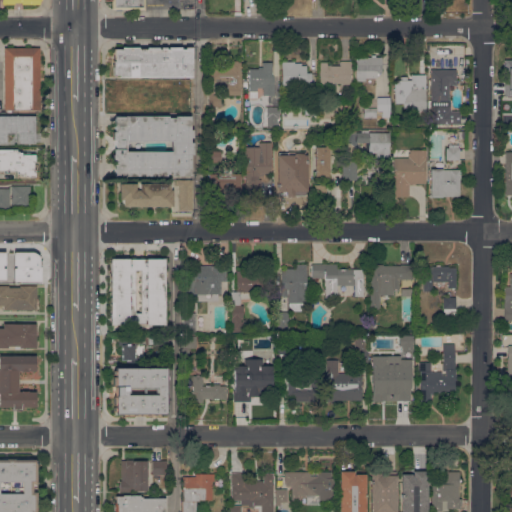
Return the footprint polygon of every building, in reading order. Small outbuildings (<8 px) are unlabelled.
[(145,0),(145,8),(112,8),(112,0),(145,0)] [(40,109),(4,109),(4,48),(40,47),(40,50),(40,109)] [(119,77),(119,76),(113,76),(113,61),(114,61),(114,49),(122,49),(122,47),(139,47),(139,48),(147,48),(147,47),(159,47),(159,48),(161,48),(161,47),(166,47),(166,48),(168,48),(168,47),(181,47),(181,48),(185,48),(185,47),(192,47),(192,77),(119,77)] [(439,68),(439,50),(443,50),(443,52),(454,52),(454,68),(439,68)] [(430,66),(430,53),(438,53),(437,67),(430,66)] [(357,57),(371,57),(371,55),(375,55),(375,57),(382,57),(382,72),(379,72),(379,75),(377,75),(377,77),(365,77),(365,81),(357,81),(357,57)] [(214,67),(222,67),(222,65),(231,65),(231,60),(240,60),(240,69),(241,69),(241,85),(240,85),(240,94),(228,94),(228,79),(215,79),(215,82),(209,82),(209,72),(214,72),(214,67)] [(332,65),(332,60),(351,61),(351,75),(352,75),(352,77),(351,77),(351,89),(340,89),(340,83),(319,83),(320,62),(327,62),(327,65),(332,65)] [(249,68),(258,68),(258,67),(262,67),(262,62),(272,62),(272,75),(273,75),(273,85),(274,85),(274,95),(263,95),(263,87),(257,87),(257,97),(249,97),(249,68)] [(311,86),(303,86),(303,80),(298,80),(298,86),(283,86),(283,63),(285,63),(285,62),(292,62),(292,63),(300,63),(300,62),(306,62),(306,73),(311,73),(311,86)] [(430,124),(430,122),(429,122),(429,118),(430,118),(430,107),(431,107),(431,69),(456,69),(456,84),(449,84),(449,99),(451,99),(451,102),(452,102),(452,106),(451,106),(451,111),(460,111),(460,123),(430,124)] [(394,80),(400,80),(400,76),(407,76),(407,80),(410,80),(410,75),(425,74),(426,114),(412,114),(412,108),(404,108),(404,103),(395,103),(394,80)] [(172,104),(162,104),(162,101),(157,101),(157,99),(153,99),(153,101),(145,101),(145,99),(140,99),(140,101),(133,101),(133,99),(119,99),(119,81),(126,81),(130,81),(135,81),(135,84),(139,84),(139,83),(142,83),(142,84),(151,84),(151,83),(154,83),(154,84),(159,84),(159,86),(162,86),(165,86),(172,86),(172,104)] [(192,112),(179,112),(179,89),(192,89),(192,112)] [(216,106),(216,108),(211,108),(211,106),(209,106),(209,95),(206,95),(206,89),(215,89),(215,95),(221,95),(221,106),(216,106)] [(390,117),(382,117),(382,111),(377,111),(377,97),(390,97),(390,117)] [(305,114),(305,108),(312,108),(312,104),(316,104),(316,114),(305,114)] [(279,106),(279,118),(267,118),(267,106),(279,106)] [(376,108),(376,117),(364,117),(364,108),(376,108)] [(0,115),(35,115),(35,143),(19,143),(19,132),(7,132),(7,143),(0,143),(0,115)] [(173,174),(167,174),(167,176),(115,176),(115,161),(113,161),(113,149),(115,149),(115,139),(113,139),(113,131),(115,131),(115,116),(168,116),(168,118),(176,118),(176,116),(191,116),(191,129),(193,129),(193,137),(191,137),(191,142),(193,142),(193,154),(190,154),(190,176),(173,176),(173,174)] [(362,132),(362,130),(369,130),(369,132),(389,132),(389,161),(376,161),(376,152),(368,152),(368,143),(356,142),(356,132),(362,132)] [(271,173),(264,173),(264,176),(259,176),(259,179),(261,179),(261,195),(245,195),(245,179),(244,179),(244,176),(245,176),(245,156),(244,156),(244,147),(259,147),(259,142),(271,142),(271,173)] [(446,160),(446,148),(449,148),(449,144),(459,144),(459,147),(459,159),(446,160)] [(315,146),(330,146),(330,172),(329,172),(329,176),(316,176),(315,146)] [(0,149),(17,149),(17,151),(19,151),(19,152),(22,152),(22,154),(35,154),(35,161),(32,161),(32,162),(33,162),(33,169),(32,169),(32,170),(35,170),(35,176),(25,176),(25,173),(17,173),(17,170),(0,170),(0,149)] [(276,151),(278,151),(278,149),(283,149),(283,151),(285,151),(285,156),(299,155),(299,160),(297,160),(297,161),(305,161),(305,185),(307,185),(307,197),(295,197),(295,179),(285,179),(285,180),(277,180),(276,151)] [(209,162),(209,150),(221,150),(221,162),(209,162)] [(426,183),(412,183),(412,184),(409,184),(409,197),(392,197),(392,192),(393,192),(393,157),(408,157),(408,153),(410,152),(410,150),(426,150),(426,183)] [(511,153),(503,153),(504,196),(511,195),(511,153)] [(356,180),(342,180),(342,161),(356,161),(356,180)] [(214,193),(214,180),(218,180),(218,174),(221,174),(221,167),(231,167),(231,174),(241,174),(241,193),(214,193)] [(430,168),(442,168),(442,169),(460,169),(460,174),(461,174),(461,178),(460,178),(460,195),(443,196),(443,197),(431,197),(430,168)] [(179,185),(175,185),(175,180),(192,180),(192,210),(179,210),(179,185)] [(124,206),(124,199),(120,199),(120,183),(137,183),(137,190),(141,190),(141,183),(170,183),(170,190),(173,190),(173,206),(124,206)] [(326,199),(315,199),(315,185),(326,185),(326,199)] [(11,188),(30,187),(31,207),(12,207),(11,188)] [(0,189),(10,189),(10,209),(0,209),(0,189)] [(13,280),(13,281),(2,281),(2,280),(0,280),(0,257),(22,257),(22,268),(25,268),(25,272),(28,272),(28,274),(30,274),(30,279),(28,279),(28,280),(13,280)] [(110,324),(110,258),(163,258),(163,324),(110,324)] [(306,303),(305,303),(305,311),(289,311),(289,303),(287,303),(287,296),(281,296),(281,288),(279,288),(279,285),(281,285),(281,270),(284,270),(284,268),(294,268),(294,264),(306,264),(306,303)] [(337,264),(337,269),(363,269),(363,296),(354,296),(354,285),(336,285),(336,298),(325,298),(325,286),(324,286),(324,278),(312,278),(312,264),(337,264)] [(370,264),(383,264),(383,266),(401,266),(401,264),(413,264),(413,279),(400,279),(400,283),(399,283),(399,290),(392,290),(392,294),(379,294),(379,309),(370,309),(370,264)] [(423,266),(436,266),(436,264),(440,265),(441,266),(448,266),(448,267),(456,267),(456,288),(448,288),(448,281),(432,281),(432,291),(423,291),(423,266)] [(195,294),(195,301),(185,301),(184,292),(187,292),(187,270),(194,270),(194,265),(225,265),(226,281),(221,281),(221,283),(225,283),(225,288),(221,288),(221,294),(195,294)] [(231,305),(231,291),(236,291),(236,270),(262,270),(262,292),(258,292),(258,298),(249,297),(249,298),(240,298),(240,305),(243,305),(243,319),(246,319),(246,321),(250,321),(250,325),(250,332),(231,332),(231,305)] [(511,272),(503,272),(502,318),(511,318),(511,272)] [(0,285),(8,285),(8,288),(20,288),(20,286),(36,286),(36,290),(37,290),(37,300),(36,300),(36,309),(3,309),(3,305),(0,305),(0,285)] [(456,316),(443,316),(443,297),(456,297),(456,316)] [(289,312),(289,316),(293,316),(293,322),(289,322),(289,329),(277,329),(277,311),(289,312)] [(196,330),(183,331),(183,313),(195,313),(196,330)] [(0,348),(0,328),(3,328),(3,324),(36,324),(36,348),(19,348),(19,346),(8,346),(8,348),(0,348)] [(397,334),(414,334),(414,351),(410,351),(410,352),(398,352),(397,334)] [(196,348),(183,348),(182,336),(196,336),(196,348)] [(277,342),(289,342),(289,355),(277,355),(277,342)] [(454,363),(456,363),(456,380),(455,380),(455,391),(431,391),(431,400),(421,400),(420,389),(420,372),(419,372),(419,362),(431,362),(431,371),(442,371),(442,375),(445,375),(445,371),(443,371),(443,363),(443,344),(454,343),(454,363)] [(122,344),(144,344),(144,356),(134,356),(134,359),(122,359),(122,344)] [(276,360),(265,360),(265,347),(270,347),(270,344),(274,344),(274,347),(276,347),(276,360)] [(189,348),(189,356),(180,356),(180,350),(182,349),(189,348)] [(358,362),(357,349),(368,349),(368,362),(358,362)] [(22,406),(22,409),(13,409),(13,407),(0,407),(0,355),(36,356),(35,372),(19,371),(19,391),(36,391),(36,407),(22,406)] [(407,384),(409,385),(409,389),(407,391),(407,401),(398,401),(398,399),(382,400),(382,401),(373,401),(373,383),(371,383),(371,374),(373,374),(373,360),(382,360),(382,364),(386,364),(386,376),(400,375),(400,371),(407,371),(407,384)] [(192,371),(184,371),(185,363),(192,364),(192,371)] [(233,373),(235,373),(235,364),(246,364),(246,374),(261,374),(261,375),(267,375),(267,381),(268,381),(268,387),(267,387),(267,398),(262,398),(262,399),(257,399),(257,398),(243,398),(243,402),(233,402),(233,373)] [(115,367),(166,367),(166,414),(159,414),(159,415),(155,415),(155,414),(153,414),(153,415),(148,415),(148,414),(146,414),(146,415),(140,415),(140,414),(139,414),(139,415),(135,415),(135,414),(133,414),(133,415),(127,415),(127,414),(126,414),(126,415),(122,415),(122,414),(115,414),(115,405),(114,405),(114,393),(112,393),(112,388),(114,388),(114,370),(115,370),(115,367)] [(335,400),(335,401),(325,401),(325,372),(335,372),(335,373),(350,373),(350,381),(353,381),(353,376),(362,376),(362,378),(363,378),(363,381),(362,381),(362,387),(363,388),(363,391),(362,392),(362,400),(335,400)] [(226,386),(226,390),(227,390),(227,392),(226,392),(226,398),(219,398),(219,399),(215,399),(214,398),(202,398),(202,402),(193,402),(193,393),(191,393),(191,391),(193,391),(193,376),(202,376),(202,381),(203,381),(203,375),(211,375),(211,382),(204,382),(204,384),(202,384),(202,386),(213,386),(213,384),(220,384),(220,386),(226,386)] [(287,379),(319,378),(319,396),(310,396),(310,401),(296,401),(295,396),(287,396),(287,379)] [(0,511),(0,459),(3,459),(3,458),(8,458),(8,459),(14,459),(14,457),(19,458),(19,459),(27,459),(27,458),(32,458),(32,460),(36,460),(36,468),(37,468),(37,476),(36,476),(36,482),(37,482),(37,493),(36,493),(36,498),(37,498),(37,507),(36,507),(36,511),(0,511)] [(166,460),(166,474),(152,474),(152,460),(166,460)] [(120,489),(118,489),(118,484),(120,484),(120,480),(121,480),(121,461),(148,462),(147,490),(133,490),(133,492),(120,492),(120,491),(120,489)] [(331,500),(319,500),(319,498),(306,498),(306,495),(300,495),(300,500),(291,500),(291,485),(286,485),(286,482),(284,482),(284,471),(309,471),(309,472),(318,472),(318,471),(331,471),(331,500)] [(340,511),(340,471),(354,471),(354,474),(366,474),(366,511),(340,511)] [(371,511),(371,473),(381,473),(381,474),(386,474),(386,471),(396,471),(396,511),(371,511)] [(427,511),(401,511),(401,474),(413,474),(413,471),(427,471),(427,511)] [(431,511),(431,503),(429,503),(429,499),(431,499),(431,483),(439,483),(439,471),(459,471),(459,499),(462,499),(462,509),(450,509),(450,511),(431,511)] [(273,505),(254,505),(254,506),(241,506),(241,511),(229,511),(229,505),(232,505),(232,500),(231,500),(231,472),(246,472),(246,482),(253,482),(253,481),(263,481),(263,473),(273,473),(273,505)] [(182,511),(182,500),(183,500),(183,491),(181,491),(182,488),(183,488),(182,477),(195,476),(195,473),(214,473),(214,482),(212,482),(213,500),(196,500),(196,511),(182,511)] [(287,489),(287,506),(281,506),(281,505),(275,505),(275,489),(287,489)] [(115,496),(123,496),(123,495),(140,495),(140,496),(142,496),(142,498),(165,498),(165,511),(114,511),(114,502),(115,502),(115,496)]
